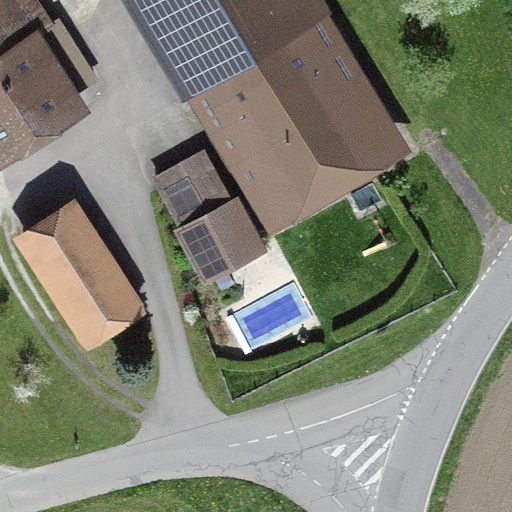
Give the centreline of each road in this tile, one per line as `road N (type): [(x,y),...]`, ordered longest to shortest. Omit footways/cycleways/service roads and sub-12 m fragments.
road 1 (residential): [(227,450),(363,402),(473,341)]
road 2 (residential): [(0,505),(227,450)]
road 3 (tertiary): [(473,341),(408,434),(382,511)]
road 4 (residential): [(227,450),(310,489),(331,511)]
